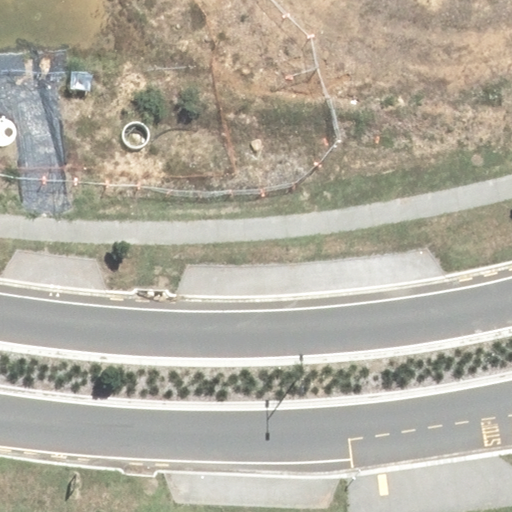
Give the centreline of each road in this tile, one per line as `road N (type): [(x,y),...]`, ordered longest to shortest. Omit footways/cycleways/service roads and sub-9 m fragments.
road 1 (tertiary): [(0,314),(236,333),(511,300)]
road 2 (tertiary): [(511,409),(283,437),(118,432),(0,418)]
